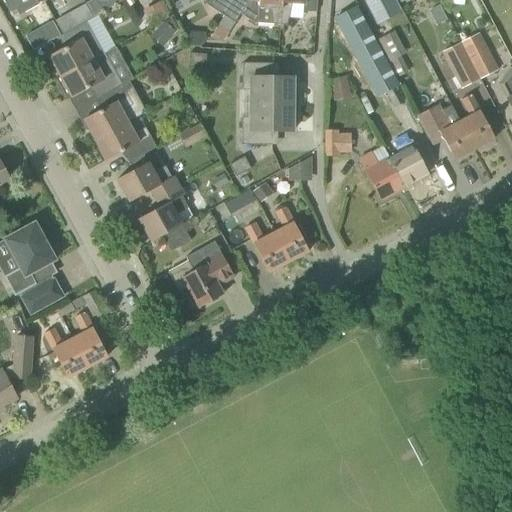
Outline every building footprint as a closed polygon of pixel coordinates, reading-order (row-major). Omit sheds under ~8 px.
[(39,5),(37,2),(40,0),(3,0),(10,13),(16,10),(19,16),(39,5)] [(103,12),(96,0),(90,0),(86,3),(94,16),(103,12)] [(203,0),(207,6),(223,16),(232,0),(203,0)] [(232,0),(223,16),(235,23),(240,15),(250,0),(249,0),(232,0)] [(240,15),(253,23),(272,24),(280,25),(281,0),(259,0),(259,1),(250,0),(240,15)] [(292,4),(303,5),(303,12),(316,13),(317,0),(281,0),(280,25),(287,26),(292,4)] [(380,0),(359,0),(364,9),(380,0)] [(150,25),(170,14),(162,1),(143,11),(150,25)] [(76,8),(84,22),(93,17),(85,3),(76,8)] [(448,20),(440,5),(429,11),(437,25),(448,20)] [(375,97),(384,92),(396,86),(397,86),(354,7),(333,18),(375,97)] [(174,32),(164,21),(150,37),(163,48),(176,33),(174,32)] [(60,78),(104,53),(87,22),(62,36),(68,47),(49,57),(60,78)] [(404,75),(396,59),(401,57),(383,22),(371,29),(396,79),(404,75)] [(494,72),(475,35),(460,43),(479,80),(494,72)] [(479,80),(460,43),(441,53),(460,89),(479,80)] [(90,87),(96,99),(122,85),(104,53),(60,78),(71,98),(90,87)] [(205,68),(206,55),(190,53),(188,67),(205,68)] [(251,91),(251,104),(293,105),(293,99),(295,99),(296,82),(293,82),(293,78),(273,77),(273,64),(242,63),(242,91),(251,91)] [(511,108),(511,66),(498,84),(511,108)] [(347,77),(332,78),(333,98),(349,97),(347,77)] [(84,120),(95,141),(127,123),(122,113),(133,105),(122,85),(96,99),(102,110),(84,120)] [(384,92),(393,109),(405,103),(396,86),(384,92)] [(470,117),(460,122),(474,150),(494,139),(471,95),(461,100),(470,117)] [(292,110),(293,105),(251,104),(251,118),(242,118),(242,145),(273,145),(273,132),(292,132),(292,127),(295,127),(295,110),(292,110)] [(235,143),(236,106),(214,105),(214,142),(235,143)] [(474,150),(460,122),(451,106),(433,115),(430,110),(416,117),(432,147),(444,141),(454,160),(474,150)] [(131,162),(156,148),(145,128),(133,132),(127,123),(95,141),(106,161),(125,151),(131,162)] [(185,149),(207,137),(200,124),(179,136),(185,149)] [(338,131),(325,131),(326,156),(339,156),(338,131)] [(399,153),(389,159),(388,159),(403,187),(427,174),(406,134),(393,141),(399,153)] [(380,200),(403,187),(388,159),(389,159),(382,147),(358,160),(380,200)] [(244,157),(229,165),(236,177),(251,169),(244,157)] [(0,188),(11,182),(0,160),(0,188)] [(150,191),(155,199),(179,186),(174,177),(171,178),(165,166),(154,173),(148,163),(116,180),(129,203),(150,191)] [(300,181),(300,164),(288,170),(288,181),(300,181)] [(151,242),(182,225),(177,215),(188,208),(182,197),(184,195),(179,186),(155,199),(159,208),(138,219),(151,242)] [(224,204),(230,215),(241,209),(235,199),(224,204)] [(274,235),(288,262),(308,251),(285,207),(276,212),(284,229),(274,235)] [(4,277),(15,297),(19,294),(30,314),(61,297),(52,281),(38,288),(36,285),(30,274),(55,260),(35,223),(4,240),(20,268),(4,277)] [(245,228),(268,272),(288,262),(274,235),(263,240),(255,223),(245,228)] [(218,286),(233,278),(234,277),(214,242),(186,257),(188,261),(167,272),(178,292),(187,288),(191,294),(187,296),(193,307),(197,305),(199,308),(218,298),(216,294),(221,291),(218,286)] [(94,291),(83,297),(82,296),(70,303),(69,301),(56,308),(61,317),(86,304),(93,317),(105,311),(94,291)] [(73,340),(87,367),(107,356),(84,312),(75,318),(83,334),(73,340)] [(67,378),(87,367),(73,340),(62,345),(54,329),(51,330),(44,334),(67,378)] [(13,378),(29,379),(32,338),(16,337),(14,364),(1,371),(1,370),(0,371),(0,406),(16,399),(6,381),(13,377),(13,378)]
